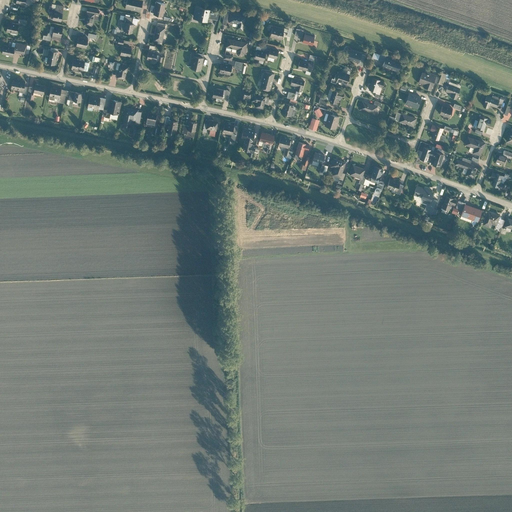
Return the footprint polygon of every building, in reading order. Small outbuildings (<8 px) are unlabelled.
[(142,0),(127,0),(125,8),(140,11),(142,0)] [(157,1),(154,14),(163,15),(166,2),(157,1)] [(54,13),(53,19),(61,21),(64,6),(52,4),(50,12),(54,13)] [(194,18),(208,20),(208,18),(217,20),(219,10),(196,6),(194,18)] [(100,10),(88,8),(84,25),(92,27),(95,13),(99,14),(100,10)] [(246,16),(231,13),(229,22),(238,23),(237,28),(243,29),(246,16)] [(125,15),(122,30),(133,32),(134,24),(131,23),(132,17),(125,15)] [(9,21),(7,31),(17,33),(19,24),(9,21)] [(157,25),(154,40),(162,42),(165,26),(157,25)] [(271,25),(269,36),(282,39),(284,27),(271,25)] [(54,26),(52,37),(60,39),(63,28),(54,26)] [(295,34),(302,36),(304,29),(297,27),(295,34)] [(316,35),(304,32),(302,42),(314,45),(316,35)] [(78,36),(76,45),(86,47),(88,39),(78,36)] [(248,42),(228,38),(226,46),(238,49),(237,53),(245,55),(248,42)] [(4,44),(2,53),(13,56),(15,47),(4,44)] [(122,46),(120,55),(130,57),(132,48),(122,46)] [(48,63),(55,64),(58,51),(44,48),(43,54),(49,55),(48,63)] [(256,48),(254,59),(264,61),(266,49),(256,48)] [(278,50),(269,48),(267,57),(276,58),(278,50)] [(349,48),(346,57),(359,62),(362,53),(349,48)] [(148,51),(147,58),(156,60),(157,53),(148,51)] [(189,67),(201,70),(204,55),(192,52),(189,67)] [(384,55),(381,66),(398,71),(401,60),(384,55)] [(309,61),(297,58),(295,68),(307,71),(309,61)] [(86,61),(72,59),(71,69),(74,69),(74,71),(79,72),(79,70),(85,71),(86,61)] [(110,60),(108,67),(115,69),(117,62),(110,60)] [(232,64),(221,62),(219,71),(230,74),(232,64)] [(119,65),(117,77),(126,79),(128,67),(119,65)] [(439,76),(421,70),(417,81),(424,84),(423,87),(431,89),(433,81),(437,82),(439,76)] [(265,71),(263,79),(272,81),(274,73),(265,71)] [(350,74),(338,71),(336,81),(347,84),(350,74)] [(304,79),(292,76),(290,86),(302,89),(304,79)] [(383,81),(372,77),(368,88),(377,91),(379,85),(382,86),(383,81)] [(24,82),(13,79),(11,89),(20,91),(18,100),(25,102),(28,87),(23,86),(24,82)] [(263,79),(261,87),(269,89),(272,81),(263,79)] [(461,85),(449,81),(445,90),(452,93),(450,96),(456,98),(461,85)] [(45,86),(35,83),(34,88),(29,87),(26,99),(32,100),(34,92),(43,94),(45,86)] [(229,90),(215,86),(212,96),(227,99),(229,90)] [(62,88),(51,87),(48,101),(56,102),(56,98),(60,99),(62,88)] [(344,99),(346,93),(331,89),(328,101),(335,103),(337,97),(344,99)] [(288,90),(286,97),(294,99),(296,92),(288,90)] [(81,93),(71,91),(68,104),(79,107),(81,93)] [(265,109),(267,96),(242,91),(240,99),(254,103),(253,107),(265,109)] [(418,109),(422,97),(408,92),(404,104),(418,109)] [(502,98),(487,94),(483,106),(489,107),(490,104),(499,107),(502,98)] [(106,98),(90,95),(87,109),(99,111),(100,104),(104,105),(106,98)] [(319,102),(325,105),(328,98),(321,96),(319,102)] [(118,120),(122,101),(111,99),(109,110),(104,109),(102,117),(118,120)] [(285,100),(281,113),(291,116),(295,102),(285,100)] [(372,103),(362,100),(359,109),(376,114),(380,102),(373,100),(372,103)] [(507,100),(503,113),(508,114),(511,102),(507,100)] [(453,108),(442,105),(439,114),(450,118),(453,108)] [(138,108),(126,106),(122,125),(129,126),(131,118),(136,119),(138,108)] [(319,107),(314,110),(319,117),(324,114),(319,107)] [(413,126),(416,117),(397,111),(395,116),(390,115),(387,124),(393,125),(395,120),(413,126)] [(156,114),(146,112),(142,130),(153,132),(156,114)] [(335,129),(340,116),(328,112),(324,125),(335,129)] [(475,126),(483,129),(485,124),(489,125),(491,118),(479,114),(475,126)] [(317,129),(320,119),(313,116),(309,127),(317,129)] [(176,120),(168,118),(165,132),(174,134),(176,120)] [(205,118),(203,128),(217,130),(218,120),(205,118)] [(183,124),(181,132),(187,133),(187,130),(195,131),(197,121),(189,120),(188,125),(183,124)] [(238,126),(225,123),(223,132),(230,134),(229,142),(235,143),(238,126)] [(443,128),(432,123),(430,130),(434,131),(432,137),(439,140),(443,130),(457,135),(459,130),(444,124),(443,128)] [(255,130),(243,127),(240,137),(244,138),(241,149),(253,152),(255,144),(251,143),(255,130)] [(274,134),(261,131),(258,142),(272,146),(274,134)] [(473,152),(481,155),(485,141),(467,135),(464,144),(474,147),(473,152)] [(290,139),(281,137),(279,145),(286,147),(284,153),(289,154),(290,148),(288,148),(290,139)] [(309,144),(299,141),(296,154),(302,156),(299,168),(306,170),(310,155),(303,154),(305,149),(307,150),(309,144)] [(443,154),(424,147),(420,159),(428,161),(429,156),(433,157),(431,163),(440,166),(443,158),(447,159),(450,152),(444,150),(443,154)] [(511,157),(511,152),(504,150),(503,155),(499,153),(495,162),(504,165),(507,156),(511,157)] [(324,153),(315,151),(312,160),(322,162),(324,153)] [(345,161),(333,157),(330,166),(335,167),(332,176),(339,178),(345,161)] [(456,158),(454,164),(466,168),(464,175),(472,178),(477,165),(456,158)] [(366,167),(352,164),(349,175),(363,178),(366,167)] [(383,168),(375,165),(369,181),(376,183),(373,191),(380,194),(385,181),(379,179),(383,168)] [(493,170),(491,177),(493,178),(491,183),(507,189),(509,185),(501,182),(504,174),(493,170)] [(401,181),(390,177),(386,188),(397,192),(401,181)] [(434,190),(416,184),(413,193),(424,197),(422,202),(429,204),(434,190)] [(457,199),(446,196),(443,207),(449,209),(450,205),(455,206),(457,199)] [(454,213),(462,216),(466,204),(459,201),(454,213)] [(466,204),(462,216),(478,222),(482,210),(466,204)] [(501,215),(488,210),(484,224),(490,226),(491,223),(498,225),(501,215)]
